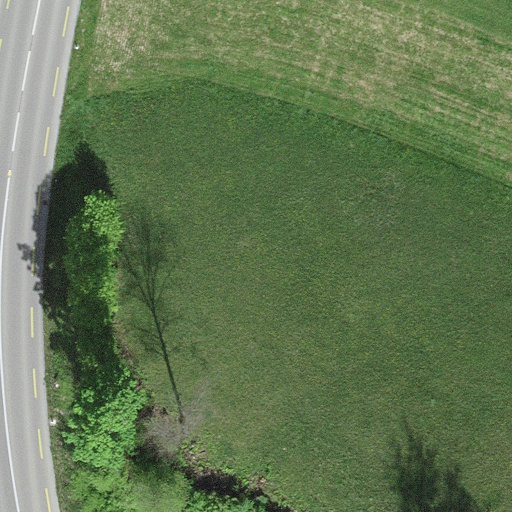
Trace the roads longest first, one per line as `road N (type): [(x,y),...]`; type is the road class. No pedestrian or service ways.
road 1 (secondary): [(37,0),(0,259)]
road 2 (secondary): [(0,302),(18,511)]
